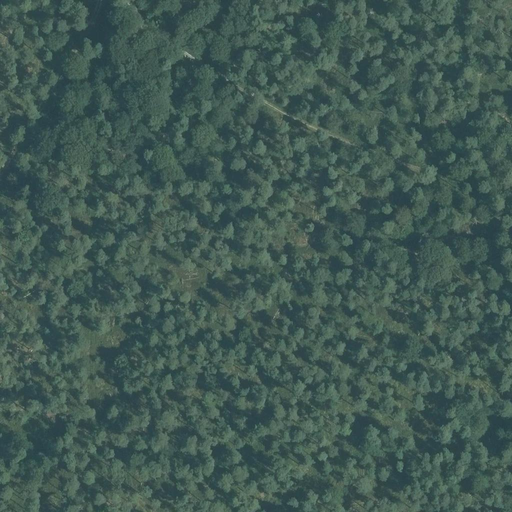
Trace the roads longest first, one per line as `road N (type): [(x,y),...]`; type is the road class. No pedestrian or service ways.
road 1 (track): [(511,195),(400,171),(292,124),(106,0)]
road 2 (track): [(97,0),(0,171)]
